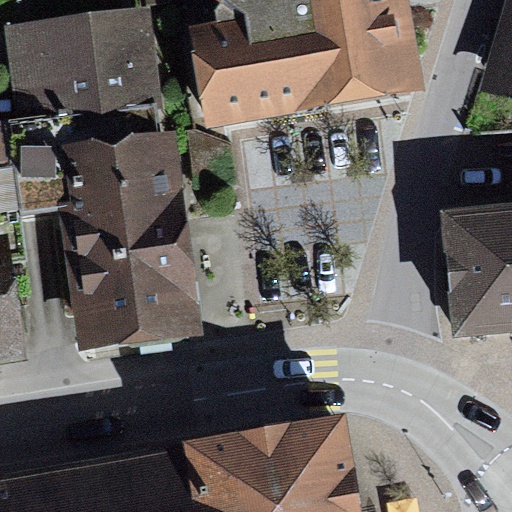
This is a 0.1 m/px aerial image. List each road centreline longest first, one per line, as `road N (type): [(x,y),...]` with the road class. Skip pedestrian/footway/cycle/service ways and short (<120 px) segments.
road 1 (residential): [(390,390),(415,216),(480,0)]
road 2 (primary): [(0,435),(319,381),(390,390)]
road 3 (primary): [(390,390),(463,428),(506,474)]
